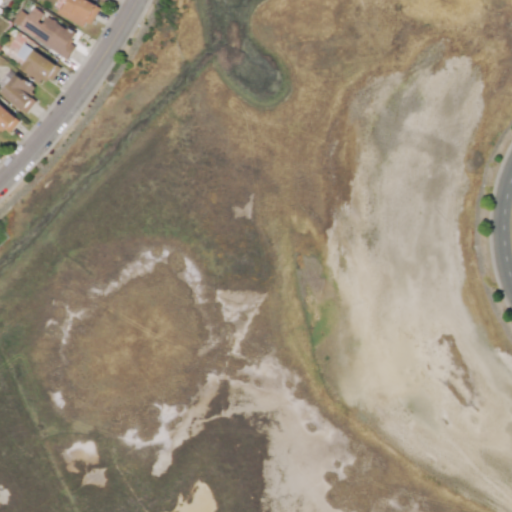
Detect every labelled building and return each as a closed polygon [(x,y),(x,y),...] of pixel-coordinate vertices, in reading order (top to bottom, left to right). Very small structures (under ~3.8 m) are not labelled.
[(90,28),(100,5),(87,0),(64,0),(59,14),(90,28)] [(75,34),(45,14),(32,6),(27,14),(20,10),(11,23),(67,60),(75,47),(69,43),(75,34)] [(24,62),(19,71),(40,83),(43,77),(52,82),(61,65),(21,44),(14,57),(24,62)] [(36,101),(29,96),(35,88),(16,73),(0,93),(26,113),(36,101)] [(10,133),(20,120),(0,105),(0,128),(1,127),(10,133)]
